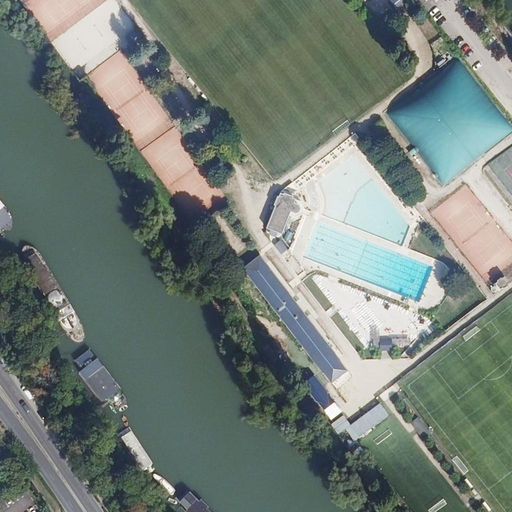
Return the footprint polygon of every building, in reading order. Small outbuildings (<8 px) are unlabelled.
[(391,0),(398,8),(406,2),(404,0),(391,0)] [(381,28),(387,23),(385,20),(378,25),(381,28)] [(130,43),(139,36),(135,31),(126,38),(130,43)] [(437,177),(443,185),(454,178),(447,169),(437,177)] [(292,212),(295,203),(294,203),(295,199),(292,198),(294,192),(297,190),(292,182),(280,192),(279,197),(275,195),(271,204),(275,206),(266,228),(281,234),(290,212),(292,212)] [(295,203),(292,212),(295,214),(299,212),(300,208),(299,204),(295,203)] [(281,241),(274,243),(277,253),(284,250),(281,241)] [(323,372),(331,382),(347,371),(338,360),(339,359),(260,256),(243,269),(322,372),(323,372)] [(497,282),(495,284),(500,290),(502,288),(503,289),(507,286),(507,284),(509,283),(504,277),(503,278),(500,278),(497,281),(497,282)] [(339,408),(314,375),(303,384),(317,401),(317,402),(329,416),(339,408)] [(353,376),(336,390),(344,400),(361,387),(353,376)] [(378,403),(348,424),(342,415),(329,424),(336,434),(343,429),(351,441),(387,417),(378,403)] [(330,419),(341,411),(339,408),(329,416),(330,419)] [(421,439),(431,432),(419,416),(409,423),(421,439)]
